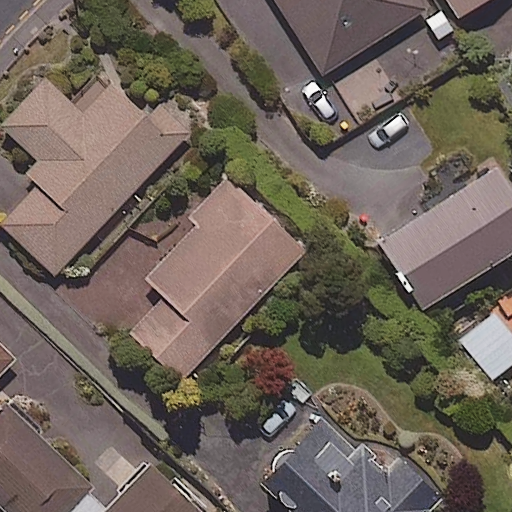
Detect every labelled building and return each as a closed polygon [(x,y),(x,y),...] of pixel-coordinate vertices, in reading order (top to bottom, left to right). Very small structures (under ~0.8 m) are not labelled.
[(276,0),(325,75),(426,10),(419,0),(276,0)] [(446,0),(458,20),(489,0),(446,0)] [(53,276),(189,134),(154,101),(140,115),(110,85),(81,116),(45,81),(0,128),(49,174),(0,225),(53,276)] [(511,256),(511,200),(494,172),(377,247),(421,315),(511,256)] [(302,254),(225,180),(188,219),(197,227),(144,281),(162,298),(128,334),(180,383),(302,254)] [(0,401),(0,372),(13,358),(0,346),(0,506),(6,511),(194,511),(151,469),(111,510),(0,401)] [(431,511),(440,503),(397,462),(383,477),(323,420),(261,485),(289,511),(431,511)]
